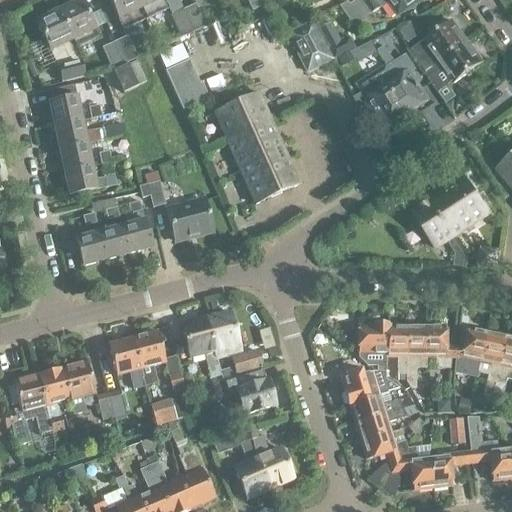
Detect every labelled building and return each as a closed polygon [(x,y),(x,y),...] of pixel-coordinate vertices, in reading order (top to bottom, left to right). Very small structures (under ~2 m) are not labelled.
[(136,0),(108,0),(123,31),(146,21),(136,0)] [(164,0),(136,0),(146,21),(168,10),(164,0)] [(246,0),(252,12),(265,6),(261,0),(246,0)] [(355,27),(390,2),(400,17),(423,0),(377,0),(366,8),(360,0),(358,0),(351,6),(349,3),(340,7),(355,27)] [(360,0),(366,8),(377,0),(360,0)] [(82,2),(59,12),(75,49),(98,39),(82,2)] [(196,5),(183,11),(193,33),(206,27),(196,5)] [(254,12),(258,21),(269,15),(265,7),(254,12)] [(183,11),(171,16),(170,17),(180,39),(193,33),(183,11)] [(36,22),(57,70),(60,84),(85,78),(82,64),(75,49),(59,12),(36,22)] [(423,42),(411,51),(425,74),(467,44),(460,35),(461,31),(457,25),(453,25),(452,23),(443,30),(437,22),(428,29),(433,37),(424,44),(423,42)] [(321,30),(318,23),(290,36),(309,75),(337,61),(336,60),(321,30)] [(332,24),(321,30),(336,60),(357,50),(350,38),(342,43),(332,24)] [(137,60),(127,38),(114,43),(125,66),(127,66),(126,65),(137,60)] [(112,72),(125,66),(114,43),(102,49),(112,72)] [(467,44),(425,74),(438,94),(440,93),(448,87),(452,83),(454,86),(483,66),(481,64),(482,59),(478,53),(474,53),(467,44)] [(384,47),(378,52),(387,65),(386,68),(379,73),(407,117),(430,103),(411,74),(415,71),(406,58),(395,65),(384,47)] [(357,59),(354,53),(336,62),(340,69),(357,59)] [(147,82),(137,61),(127,66),(136,88),(147,82)] [(189,61),(165,72),(170,83),(194,72),(189,61)] [(127,66),(125,66),(112,72),(122,95),(137,89),(136,88),(127,66)] [(194,72),(170,83),(175,95),(199,84),(194,72)] [(362,94),(353,99),(359,112),(369,106),(385,131),(407,117),(379,73),(357,87),(362,94)] [(199,84),(175,95),(183,112),(209,100),(201,83),(199,84)] [(258,95),(214,115),(226,142),(270,122),(268,118),(258,95)] [(49,105),(55,128),(82,122),(76,99),(49,105)] [(101,118),(99,107),(89,109),(91,120),(101,118)] [(87,145),(82,122),(55,128),(60,151),(87,145)] [(299,186),(270,122),(226,142),(255,206),(299,186)] [(106,141),(104,130),(94,132),(96,143),(106,141)] [(213,146),(209,136),(200,140),(203,149),(213,146)] [(91,168),(87,145),(60,151),(65,174),(91,168)] [(111,164),(109,152),(99,155),(101,166),(111,164)] [(511,157),(498,169),(511,184),(511,157)] [(94,181),(91,168),(65,174),(70,198),(97,192),(96,191),(116,187),(114,175),(104,178),(104,179),(94,181)] [(149,198),(153,210),(166,206),(157,173),(144,176),(146,186),(139,188),(142,200),(149,198)] [(467,179),(441,195),(451,213),(444,218),(455,236),(489,214),(467,179)] [(418,203),(421,208),(414,213),(436,248),(455,236),(444,218),(451,213),(441,195),(432,201),(429,197),(418,203)] [(203,198),(165,209),(174,243),(213,233),(203,198)] [(134,226),(122,229),(129,256),(152,250),(139,202),(128,205),(130,216),(132,215),(134,226)] [(119,219),(117,209),(105,212),(108,221),(119,219)] [(96,224),(94,215),(83,218),(86,227),(96,224)] [(122,229),(99,235),(106,262),(129,256),(122,229)] [(83,268),(106,262),(99,235),(76,241),(83,268)] [(465,257),(458,246),(452,250),(456,255),(454,268),(464,269),(465,257)] [(501,252),(479,249),(476,269),(497,272),(501,252)] [(231,314),(207,320),(217,359),(241,353),(231,314)] [(191,357),(203,354),(210,380),(221,377),(220,372),(217,359),(207,320),(183,326),(191,357)] [(374,347),(374,358),(373,374),(386,374),(386,360),(386,326),(369,326),(368,327),(358,327),(358,347),(374,347)] [(386,326),(386,360),(398,360),(398,376),(405,376),(406,327),(392,327),(392,326),(386,326)] [(405,376),(405,383),(410,390),(416,390),(416,370),(426,371),(426,360),(426,328),(406,327),(405,376)] [(428,328),(426,328),(426,360),(435,360),(435,370),(450,370),(450,361),(452,361),(454,348),(445,347),(445,328),(428,328)] [(455,361),(453,370),(459,371),(468,374),(470,361),(479,363),(485,334),(468,330),(464,349),(454,348),(452,361),(455,361)] [(158,384),(153,368),(166,364),(158,333),(133,339),(146,387),(158,384)] [(339,336),(339,341),(342,345),(347,345),(350,341),(350,337),(346,333),(342,333),(339,336)] [(476,375),(487,377),(482,399),(490,401),(498,367),(496,367),(503,337),(485,334),(479,363),(476,375)] [(506,381),(511,382),(511,339),(503,337),(496,367),(498,367),(490,401),(492,401),(493,396),(503,398),(506,381)] [(134,390),(146,387),(133,339),(109,346),(117,377),(130,374),(134,390)] [(231,369),(220,372),(221,377),(222,381),(260,370),(262,370),(257,353),(229,361),(231,369)] [(87,363),(63,370),(71,402),(69,402),(71,408),(74,417),(87,413),(84,404),(83,398),(96,395),(87,363)] [(51,373),(38,376),(47,408),(46,408),(52,432),(53,435),(64,432),(57,405),(69,402),(71,402),(63,370),(51,373)] [(260,370),(222,381),(227,400),(238,397),(244,416),(275,407),(267,381),(264,382),(260,370)] [(348,397),(350,405),(379,397),(375,384),(373,384),(370,377),(363,379),(360,371),(342,376),(348,397)] [(180,373),(168,377),(174,400),(171,401),(177,421),(192,417),(180,373)] [(22,415),(33,412),(39,436),(52,432),(46,408),(47,408),(38,376),(14,383),(22,415)] [(385,393),(385,395),(388,394),(400,390),(385,380),(385,393)] [(120,392),(108,395),(114,420),(126,416),(120,392)] [(354,418),(356,423),(414,406),(409,398),(399,401),(391,404),(388,394),(385,395),(379,397),(350,405),(354,418)] [(96,398),(102,423),(109,421),(111,428),(116,426),(114,420),(108,395),(96,398)] [(460,400),(457,411),(469,415),(471,402),(460,400)] [(150,408),(156,428),(167,425),(175,422),(177,422),(177,421),(171,401),(150,408)] [(437,403),(438,414),(438,415),(451,415),(450,408),(450,402),(449,402),(448,402),(437,403)] [(360,438),(361,442),(390,433),(387,425),(404,419),(418,415),(414,406),(356,423),(360,438)] [(18,426),(14,413),(2,416),(6,431),(10,430),(13,444),(25,441),(21,425),(18,426)] [(414,437),(423,425),(418,419),(407,429),(414,437)] [(462,419),(448,421),(451,447),(465,446),(462,419)] [(492,481),(511,479),(508,450),(482,452),(479,419),(466,420),(470,454),(471,454),(472,464),(489,462),(492,481)] [(511,433),(511,432),(500,420),(492,419),(503,439),(511,433)] [(175,422),(167,425),(170,433),(180,457),(178,458),(186,476),(180,479),(193,509),(215,499),(202,469),(194,451),(191,452),(186,440),(183,442),(175,422)] [(257,459),(264,457),(261,439),(259,439),(256,427),(249,429),(255,455),(257,459)] [(248,464),(257,459),(255,455),(249,429),(240,432),(221,439),(226,450),(239,445),(245,460),(246,459),(248,464)] [(367,460),(385,454),(391,473),(407,450),(405,442),(394,446),(390,433),(361,442),(367,460)] [(407,450),(391,473),(411,470),(413,491),(433,488),(429,458),(416,460),(415,449),(414,449),(407,450)] [(264,457),(258,459),(270,489),(293,479),(281,450),(264,457)] [(429,458),(433,488),(452,486),(449,467),(468,465),(467,454),(466,454),(429,458)] [(146,461),(148,468),(168,511),(184,511),(193,509),(180,479),(167,484),(158,463),(155,457),(146,461)] [(257,459),(248,464),(234,469),(247,499),(270,489),(258,459),(257,459)] [(86,481),(81,466),(62,473),(67,488),(86,481)] [(93,466),(84,469),(87,480),(97,476),(93,466)] [(137,497),(143,511),(168,511),(148,468),(139,472),(148,492),(138,497),(137,497)] [(119,493),(102,501),(103,504),(107,511),(115,508),(117,511),(143,511),(137,497),(138,497),(133,486),(128,488),(123,477),(114,481),(119,493)] [(53,490),(50,482),(37,486),(40,495),(53,490)] [(89,501),(92,509),(103,504),(102,501),(100,496),(89,501)]
